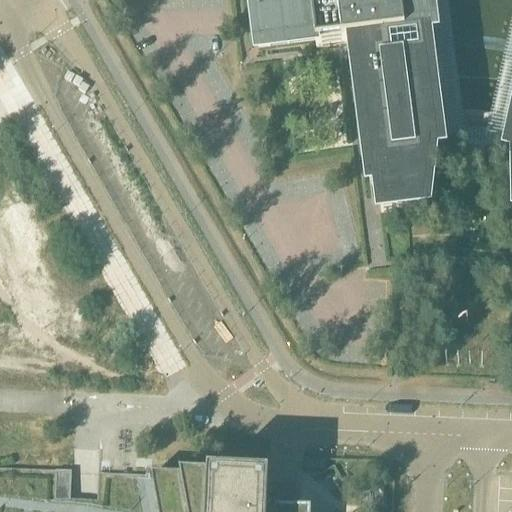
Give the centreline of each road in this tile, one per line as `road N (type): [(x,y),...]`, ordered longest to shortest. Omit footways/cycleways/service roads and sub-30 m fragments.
road 1 (unclassified): [(304,424),(261,367),(48,0)]
road 2 (unclassified): [(0,21),(206,376),(242,410)]
road 3 (unclassified): [(428,433),(304,424)]
